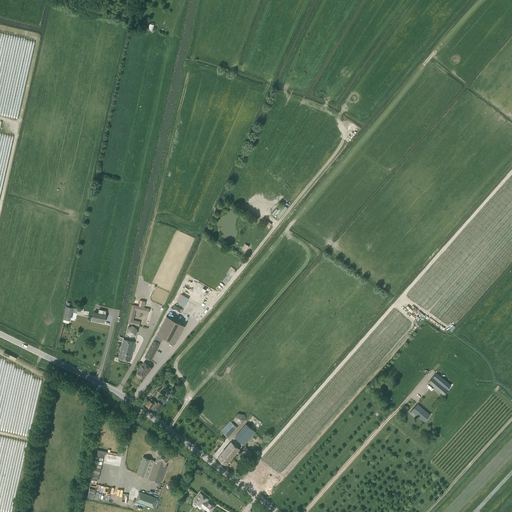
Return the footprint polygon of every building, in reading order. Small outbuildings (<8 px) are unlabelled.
[(284,206),(276,216),(279,218),(287,209),(284,206)] [(132,304),(128,323),(139,326),(140,321),(133,320),(136,310),(149,313),(150,309),(132,304)] [(66,306),(64,319),(69,320),(70,320),(69,320),(70,316),(71,316),(71,315),(70,315),(71,312),(72,311),(71,311),(72,308),(72,307),(66,306)] [(98,313),(94,312),(92,320),(104,322),(106,314),(98,313)] [(157,334),(163,337),(175,343),(185,325),(167,315),(157,334)] [(127,327),(126,332),(130,337),(136,335),(137,329),(133,325),(127,327)] [(135,342),(123,339),(124,338),(119,337),(118,341),(123,342),(119,358),(131,361),(135,342)] [(151,360),(160,343),(153,340),(145,356),(151,360)] [(144,362),(136,372),(144,378),(152,368),(144,362)] [(443,394),(451,385),(437,373),(429,382),(443,394)] [(153,385),(149,390),(152,392),(156,388),(157,389),(159,387),(155,383),(154,385),(153,385)] [(171,392),(164,385),(159,391),(166,397),(171,392)] [(158,411),(162,405),(158,402),(157,403),(155,402),(155,401),(151,398),(145,405),(147,406),(146,407),(150,409),(150,408),(152,410),(153,410),(155,409),(158,411)] [(424,421),(429,415),(417,404),(412,411),(424,421)] [(241,423),(244,419),(243,415),(238,414),(235,417),(236,422),(241,423)] [(228,437),(237,427),(230,421),(221,430),(228,437)] [(246,424),(235,437),(244,445),(255,431),(246,424)] [(231,442),(229,444),(218,458),(226,464),(239,448),(231,442)] [(249,457),(252,453),(246,447),(242,451),(249,457)] [(168,461),(168,459),(168,458),(170,453),(164,451),(159,449),(157,450),(157,452),(157,454),(156,458),(155,461),(143,457),(137,473),(161,482),(167,465),(165,465),(166,462),(168,461)] [(268,492),(277,481),(275,479),(277,476),(268,469),(257,483),(268,492)] [(154,508),(157,498),(139,492),(136,501),(154,508)] [(210,511),(214,506),(207,500),(208,498),(201,493),(194,502),(195,504),(196,505),(199,505),(200,503),(210,511)]
